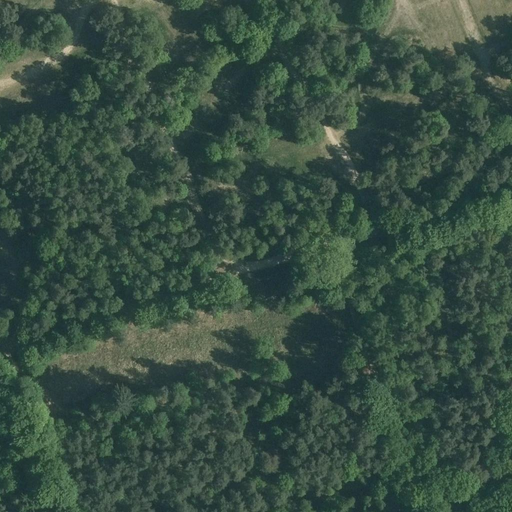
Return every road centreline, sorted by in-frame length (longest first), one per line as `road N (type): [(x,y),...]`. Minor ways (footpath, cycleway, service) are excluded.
road 1 (unknown): [(0,487),(47,502),(156,506),(393,450),(468,418),(511,387)]
road 2 (track): [(511,188),(0,342)]
